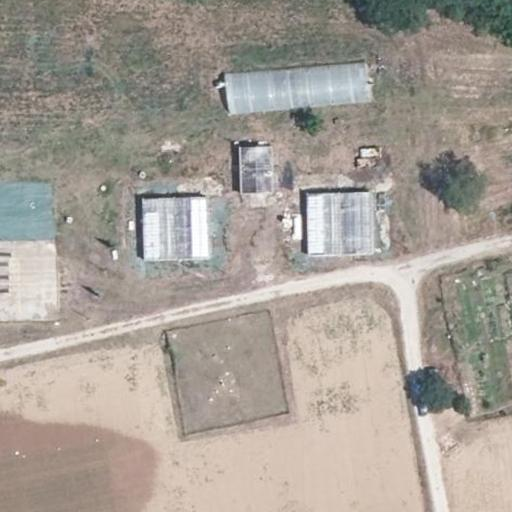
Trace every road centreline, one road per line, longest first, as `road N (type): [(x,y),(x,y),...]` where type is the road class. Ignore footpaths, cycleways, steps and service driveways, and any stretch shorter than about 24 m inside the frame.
road 1 (track): [(402,272),(0,357)]
road 2 (track): [(511,238),(402,272),(445,511)]
